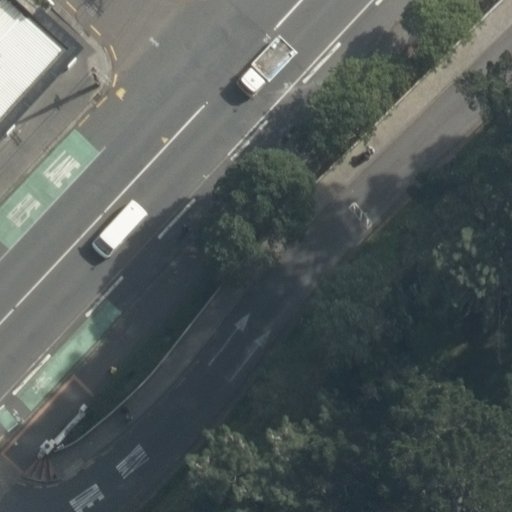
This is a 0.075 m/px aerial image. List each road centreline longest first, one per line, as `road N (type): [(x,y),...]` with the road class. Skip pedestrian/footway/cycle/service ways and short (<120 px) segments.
road 1 (secondary): [(218,90),(0,323)]
road 2 (residential): [(118,0),(218,90)]
road 3 (secondary): [(302,0),(218,90)]
